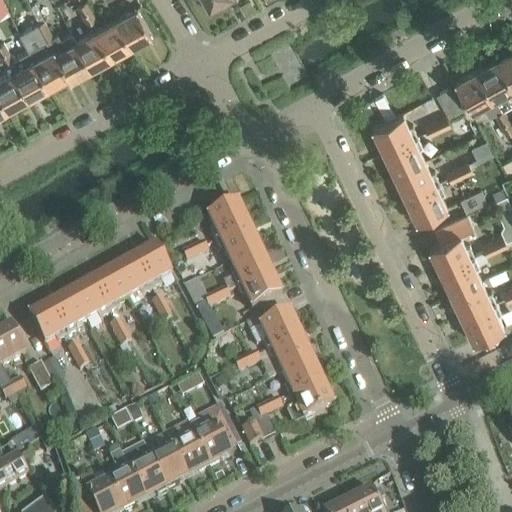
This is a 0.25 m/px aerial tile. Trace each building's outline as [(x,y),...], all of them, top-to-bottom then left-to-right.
[(81,15),(91,9),(86,0),(76,6),(81,15)] [(152,34),(137,7),(116,19),(127,39),(131,46),(152,34)] [(91,9),(81,15),(86,24),(96,18),(91,9)] [(38,22),(34,25),(39,34),(48,29),(52,37),(48,40),(68,76),(70,80),(90,68),(71,33),(70,32),(61,37),(59,32),(53,36),(44,19),(38,22)] [(131,46),(127,39),(116,19),(96,30),(111,57),(131,46)] [(34,25),(18,34),(28,50),(33,59),(49,87),(68,76),(48,40),(52,37),(48,29),(39,34),(34,25)] [(70,32),(71,33),(90,68),(111,57),(96,30),(76,41),(71,32),(70,32)] [(0,55),(9,50),(4,41),(0,43),(0,55)] [(511,49),(497,58),(511,85),(511,49)] [(9,50),(0,55),(0,57),(1,59),(4,64),(8,62),(13,59),(9,50)] [(13,59),(8,62),(9,63),(13,70),(28,98),(49,87),(33,59),(28,50),(13,59)] [(504,109),(511,104),(511,85),(497,58),(476,70),(494,103),(499,111),(499,112),(504,109)] [(1,59),(0,59),(0,94),(8,109),(28,98),(13,70),(9,63),(8,62),(4,64),(1,59)] [(455,81),(454,82),(464,99),(471,111),(482,105),(484,109),(488,117),(494,114),(499,111),(494,103),(476,70),(455,81)] [(463,112),(460,104),(450,87),(436,95),(449,119),(463,112)] [(0,113),(8,109),(0,94),(0,113)] [(510,119),(504,109),(499,112),(499,111),(494,114),(500,125),(510,119)] [(409,126),(403,113),(372,127),(383,151),(417,135),(412,124),(409,126)] [(445,115),(435,120),(440,131),(451,125),(448,120),(445,115)] [(511,123),(510,119),(500,125),(505,135),(511,131),(511,123)] [(435,120),(424,125),(426,130),(429,136),(440,131),(435,120)] [(383,151),(394,174),(425,160),(419,147),(422,145),(417,135),(383,151)] [(394,174),(405,198),(439,182),(434,171),(431,172),(425,160),(394,174)] [(467,161),(456,166),(462,177),(473,171),(470,166),(467,161)] [(456,166),(446,171),(448,177),(451,182),(462,177),(456,166)] [(405,198),(416,221),(447,207),(441,194),(444,192),(439,182),(405,198)] [(466,212),(487,202),(481,189),(460,199),(466,212)] [(511,206),(507,195),(493,201),(503,224),(500,229),(503,236),(505,240),(511,237),(511,206)] [(210,233),(215,243),(249,227),(238,204),(207,218),(214,232),(210,233)] [(440,242),(429,248),(440,271),(474,255),(468,242),(465,244),(459,233),(472,227),(473,227),(479,224),(472,211),(470,212),(452,221),(434,229),(440,242)] [(260,251),(249,227),(215,243),(220,255),(224,253),(229,265),(260,251)] [(503,236),(492,240),(497,251),(508,246),(505,240),(503,236)] [(492,240),(482,245),(486,254),(486,256),(497,251),(492,240)] [(203,243),(192,248),(197,258),(209,253),(206,248),(203,243)] [(134,259),(152,292),(162,286),(160,283),(171,277),(155,247),(134,259)] [(192,248),(182,253),(184,258),(187,263),(197,258),(192,248)] [(223,283),(226,289),(228,294),(236,290),(237,290),(271,274),(260,251),(229,265),(235,277),(223,283)] [(474,255),(440,271),(451,294),(482,280),(476,267),(480,266),(474,255)] [(142,298),(152,292),(134,259),(113,271),(129,300),(133,309),(144,302),(142,298)] [(504,269),(488,276),(492,284),(508,277),(504,269)] [(113,271),(92,282),(110,315),(120,310),(118,306),(129,300),(113,271)] [(282,297),(271,274),(237,290),(242,301),(245,299),(251,312),(282,297)] [(482,280),(451,294),(462,318),(497,302),(492,291),(488,293),(482,280)] [(92,282),(70,294),(87,324),(98,317),(100,321),(110,315),(92,282)] [(511,287),(503,291),(505,297),(508,302),(511,299),(511,287)] [(220,304),(230,299),(228,294),(226,289),(215,294),(220,304)] [(70,294),(49,306),(67,339),(72,336),(78,333),(76,329),(87,324),(70,294)] [(207,297),(204,299),(206,304),(206,305),(208,309),(209,309),(220,304),(215,294),(207,297)] [(167,309),(161,298),(152,303),(158,314),(167,309)] [(497,302),(462,318),(473,341),(504,327),(498,314),(501,312),(497,302)] [(206,304),(195,309),(207,330),(217,324),(209,309),(208,309),(206,305),(206,304)] [(49,306),(28,318),(38,335),(44,347),(56,341),(58,344),(64,341),(67,339),(49,306)] [(158,314),(163,325),(173,319),(167,309),(158,314)] [(267,353),(301,337),(290,314),(269,324),(265,315),(245,324),(256,346),(262,343),(267,353)] [(119,322),(114,324),(109,327),(115,337),(125,332),(119,322)] [(25,354),(20,345),(10,327),(0,332),(0,366),(0,368),(25,354)] [(115,337),(121,348),(119,349),(124,358),(131,354),(126,345),(131,342),(125,332),(115,337)] [(301,337),(267,353),(273,366),(277,364),(282,375),(312,361),(301,337)] [(77,344),(72,347),(69,349),(67,350),(73,360),(83,355),(77,344)] [(250,368),(260,363),(255,352),(245,357),(250,368)] [(73,360),(79,371),(89,366),(83,355),(73,360)] [(245,357),(234,362),(236,368),(239,373),(250,368),(245,357)] [(53,383),(53,384),(66,378),(55,359),(43,365),(53,383)] [(289,400),(323,384),(312,361),(282,375),(288,388),(284,390),(289,400)] [(53,384),(53,383),(43,365),(42,366),(41,363),(27,370),(40,393),(54,386),(53,385),(53,384)] [(0,366),(0,389),(9,384),(0,368),(0,366)] [(9,384),(16,396),(27,390),(20,378),(9,384)] [(16,396),(9,384),(0,389),(0,391),(5,402),(16,396)] [(323,384),(289,400),(292,408),(286,411),(294,427),(334,408),(323,384)] [(282,409),(278,400),(267,405),(271,414),(282,409)] [(249,413),(254,423),(254,425),(262,442),(276,435),(266,416),(271,414),(267,405),(249,413)] [(133,423),(143,418),(136,406),(127,411),(133,423)] [(186,424),(185,424),(208,468),(230,457),(227,452),(240,445),(220,406),(197,418),(199,422),(188,428),(186,424)] [(208,468),(185,424),(164,435),(187,479),(208,468)] [(241,431),(249,448),(262,442),(254,425),(241,431)] [(96,431),(86,437),(94,453),(104,448),(96,431)] [(13,439),(18,450),(33,443),(28,432),(13,439)] [(166,490),(187,479),(164,435),(154,441),(162,455),(151,461),(166,490)] [(143,446),(122,457),(145,501),(166,490),(151,461),(143,446)] [(120,477),(109,483),(123,511),(145,501),(122,457),(120,454),(111,459),(113,462),(112,463),(120,477)] [(0,492),(29,476),(17,455),(0,464),(0,492)] [(80,479),(71,483),(78,499),(77,500),(83,511),(123,511),(109,483),(103,472),(92,478),(90,474),(80,479)] [(380,490),(372,494),(377,503),(380,501),(384,499),(380,490)] [(370,491),(347,502),(351,511),(385,511),(380,501),(377,503),(372,494),(370,491)] [(54,511),(45,498),(25,511),(54,511)] [(351,511),(347,503),(327,511),(351,511)]
